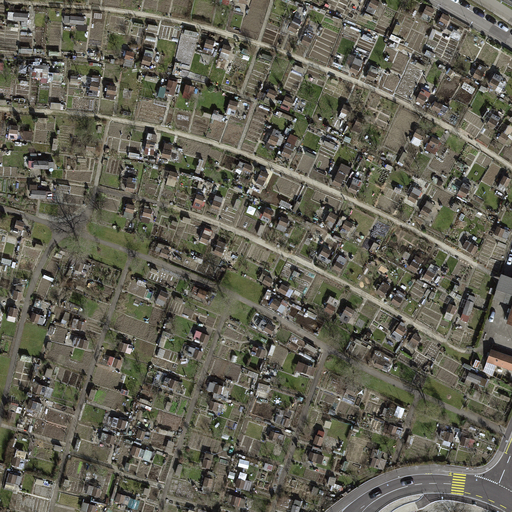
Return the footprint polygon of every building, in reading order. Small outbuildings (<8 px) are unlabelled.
[(371,0),(366,10),(374,14),(381,1),(379,0),(371,0)] [(421,17),(429,21),(435,8),(427,5),(421,17)] [(28,26),(29,12),(9,11),(8,19),(12,19),(11,25),(18,26),(19,20),(22,20),(22,26),(28,26)] [(437,23),(445,28),(451,17),(443,13),(437,23)] [(85,23),(85,16),(66,15),(65,22),(85,23)] [(288,28),(296,32),(300,25),(292,22),(288,28)] [(459,40),(463,32),(454,28),(450,36),(459,40)] [(302,42),(309,45),(312,37),(305,34),(302,42)] [(203,51),(212,53),(215,40),(207,38),(203,51)] [(220,56),(228,59),(233,46),(224,43),(220,56)] [(142,63),(150,65),(154,51),(146,49),(142,63)] [(132,67),(135,52),(127,50),(124,65),(132,67)] [(350,70),(357,73),(363,61),(355,58),(350,70)] [(48,72),(49,65),(30,63),(29,71),(48,72)] [(474,76),(481,79),(488,67),(480,63),(474,76)] [(303,73),(305,68),(296,64),(294,69),(303,73)] [(378,73),(370,70),(367,77),(374,81),(378,73)] [(62,80),(62,73),(49,72),(48,79),(62,80)] [(489,84),(497,88),(503,76),(496,72),(489,84)] [(89,94),(98,96),(102,76),(92,74),(89,94)] [(165,92),(175,94),(178,81),(169,79),(165,92)] [(183,96),(191,99),(196,86),(187,83),(183,96)] [(106,98),(114,100),(117,86),(109,84),(106,98)] [(267,95),(275,98),(277,91),(270,88),(267,95)] [(416,99),(424,103),(428,96),(420,92),(416,99)] [(282,106),(289,110),(294,99),(287,95),(282,106)] [(227,112),(235,114),(239,102),(231,99),(227,112)] [(433,108),(445,114),(449,107),(436,101),(433,108)] [(342,111),(349,114),(352,107),(345,103),(342,111)] [(486,123),(494,128),(501,118),(493,113),(486,123)] [(353,129),(360,132),(367,120),(359,116),(353,129)] [(9,138),(18,139),(19,125),(10,125),(9,138)] [(265,146),(273,150),(276,143),(280,145),(285,136),(280,134),(282,131),(275,127),(265,146)] [(411,142),(419,145),(425,132),(418,128),(411,142)] [(23,138),(32,139),(33,130),(23,130),(23,138)] [(146,146),(155,148),(158,134),(149,132),(146,146)] [(498,138),(505,142),(509,136),(502,132),(498,138)] [(427,150),(434,153),(441,139),(433,136),(427,150)] [(282,154),(289,157),(296,143),(288,140),(282,154)] [(95,151),(96,142),(88,141),(87,150),(95,151)] [(160,156),(171,158),(174,143),(163,141),(160,156)] [(315,159),(317,155),(307,151),(305,154),(315,159)] [(390,160),(395,163),(399,156),(394,153),(390,160)] [(238,168),(250,173),(253,166),(241,161),(238,168)] [(333,182),(340,186),(349,167),(342,163),(333,182)] [(256,182),(264,185),(269,173),(262,169),(256,182)] [(166,184),(175,187),(179,173),(170,170),(166,184)] [(184,175),(203,181),(204,178),(184,172),(184,175)] [(424,177),(430,180),(432,175),(426,172),(424,177)] [(497,188),(505,192),(511,178),(504,174),(497,188)] [(125,189),(134,191),(137,178),(129,176),(125,189)] [(348,190),(356,194),(362,181),(353,177),(348,190)] [(459,193),(466,196),(472,185),(465,181),(459,193)] [(52,198),(53,190),(37,189),(38,184),(30,183),(29,191),(32,191),(32,196),(52,198)] [(70,192),(71,186),(60,184),(58,190),(70,192)] [(408,198),(416,202),(422,191),(415,186),(408,198)] [(193,205),(201,209),(206,196),(197,193),(193,205)] [(212,207),(220,210),(224,198),(216,195),(212,207)] [(292,210),(296,212),(301,202),(298,200),(292,210)] [(421,212),(428,216),(435,204),(428,200),(421,212)] [(123,216),(133,218),(136,204),(127,202),(123,216)] [(141,220),(150,223),(154,209),(145,206),(141,220)] [(260,219),(268,223),(274,210),(266,206),(260,219)] [(324,223),(332,227),(338,215),(330,211),(324,223)] [(278,222),(287,226),(290,219),(282,215),(278,222)] [(13,232),(21,235),(26,222),(18,219),(13,232)] [(343,226),(350,230),(353,222),(346,219),(343,226)] [(495,233),(508,239),(511,231),(498,225),(495,233)] [(200,239),(208,243),(214,230),(206,226),(200,239)] [(463,247),(475,254),(479,246),(468,239),(463,247)] [(214,253),(222,256),(227,243),(219,240),(214,253)] [(370,248),(375,252),(380,244),(374,241),(370,248)] [(154,251),(168,257),(172,248),(158,242),(154,251)] [(319,257),(325,261),(332,250),(325,246),(319,257)] [(408,266),(416,271),(424,259),(416,254),(408,266)] [(333,267),(340,271),(347,259),(340,255),(333,267)] [(87,272),(90,265),(78,261),(75,268),(87,272)] [(424,276),(431,281),(440,268),(432,263),(424,276)] [(270,286),(274,279),(263,272),(259,279),(270,286)] [(511,304),(506,321),(511,323),(511,277),(510,277),(502,301),(511,304)] [(376,291),(383,295),(391,285),(384,280),(376,291)] [(289,297),(294,289),(283,283),(278,290),(289,297)] [(205,299),(208,291),(194,285),(191,293),(205,299)] [(13,297),(21,300),(23,291),(15,289),(13,297)] [(156,301),(164,305),(170,293),(163,289),(156,301)] [(391,302),(398,306),(406,294),(399,290),(391,302)] [(461,319),(468,322),(476,296),(470,294),(461,319)] [(182,304),(184,298),(177,296),(175,302),(182,304)] [(271,305),(282,312),(289,301),(285,298),(283,302),(276,297),(271,305)] [(325,310),(332,314),(336,307),(329,302),(325,310)] [(443,317),(451,321),(458,306),(450,302),(443,317)] [(340,320),(348,324),(355,309),(347,305),(340,320)] [(8,319),(15,321),(19,308),(11,306),(8,319)] [(62,322),(66,324),(70,313),(66,311),(62,322)] [(43,324),(46,316),(34,312),(31,320),(43,324)] [(85,330),(87,321),(75,318),(72,327),(85,330)] [(271,333),(275,326),(263,319),(259,326),(271,333)] [(395,330),(403,335),(408,328),(400,323),(395,330)] [(207,342),(210,334),(197,330),(194,338),(207,342)] [(411,340),(417,344),(422,337),(415,333),(411,340)] [(87,349),(89,340),(75,336),(73,345),(87,349)] [(131,353),(134,345),(121,341),(118,350),(131,353)] [(263,357),(266,349),(254,345),(251,353),(263,357)] [(201,358),(204,351),(191,346),(188,353),(201,358)] [(511,357),(488,349),(485,360),(510,369),(511,363),(511,357)] [(112,365),(120,368),(124,359),(116,356),(112,365)] [(376,365),(382,368),(385,361),(379,358),(376,365)] [(314,375),(316,367),(305,363),(303,371),(314,375)] [(473,380),(486,386),(488,379),(470,371),(465,382),(471,385),(473,380)] [(181,390),(183,382),(167,377),(164,385),(181,390)] [(209,389),(226,393),(228,386),(211,381),(209,389)] [(43,394),(46,386),(36,382),(33,390),(43,394)] [(352,400),(357,387),(349,384),(344,396),(352,400)] [(509,402),(511,398),(502,394),(500,398),(509,402)] [(140,401),(151,405),(153,401),(141,397),(140,401)] [(39,412),(43,403),(31,399),(28,408),(39,412)] [(209,407),(222,412),(225,404),(212,399),(209,407)] [(8,418),(15,420),(18,405),(11,404),(8,418)] [(288,427),(292,418),(283,415),(280,424),(288,427)] [(125,430),(127,420),(114,416),(111,426),(125,430)] [(401,437),(404,427),(391,423),(388,433),(401,437)] [(149,440),(152,433),(140,429),(138,436),(149,440)] [(314,442),(322,445),(326,432),(318,429),(314,442)] [(441,437),(452,440),(454,432),(443,429),(441,437)] [(282,443),(284,434),(271,430),(268,438),(282,443)] [(101,439),(114,443),(116,436),(102,432),(101,439)] [(406,444),(411,446),(415,436),(410,434),(406,444)] [(474,447),(476,439),(462,435),(460,443),(474,447)] [(143,458),(146,449),(134,445),(131,453),(143,458)] [(368,464),(384,469),(387,459),(381,457),(384,450),(373,447),(368,464)] [(322,464),(325,455),(311,450),(308,459),(322,464)] [(202,465),(211,468),(214,454),(205,452),(202,465)] [(25,468),(27,459),(14,456),(11,465),(25,468)] [(271,470),(273,464),(266,462),(264,468),(271,470)] [(175,473),(180,475),(184,465),(178,463),(175,473)] [(20,484),(23,476),(10,472),(8,480),(20,484)] [(202,489),(210,491),(214,478),(205,476),(202,489)] [(249,490),(252,481),(238,477),(236,487),(249,490)] [(100,496),(102,488),(89,485),(87,493),(100,496)] [(129,503),(131,496),(118,493),(116,500),(129,503)] [(244,507),(246,498),(231,494),(229,503),(244,507)] [(291,511),(303,511),(299,511),(303,501),(296,498),(291,511)] [(90,511),(95,511),(98,505),(84,502),(82,510),(90,511)]
